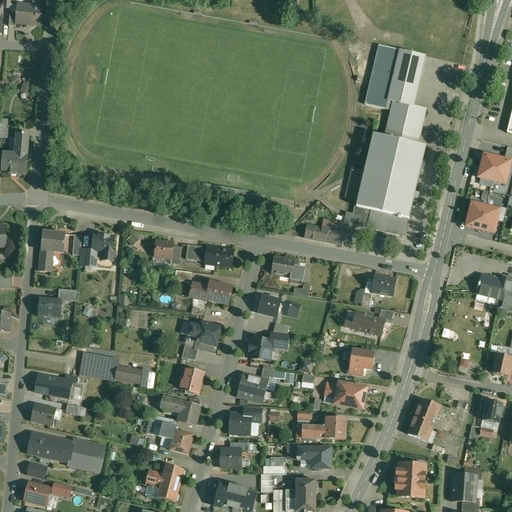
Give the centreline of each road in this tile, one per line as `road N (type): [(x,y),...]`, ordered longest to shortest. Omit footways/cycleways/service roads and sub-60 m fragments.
road 1 (residential): [(189,511),(259,241)]
road 2 (residential): [(35,198),(259,241)]
road 3 (secondary): [(489,39),(442,234)]
road 4 (residential): [(259,241),(433,271)]
road 5 (secondary): [(409,369),(350,511)]
road 6 (residential): [(49,46),(35,198)]
road 7 (residential): [(23,344),(35,198)]
